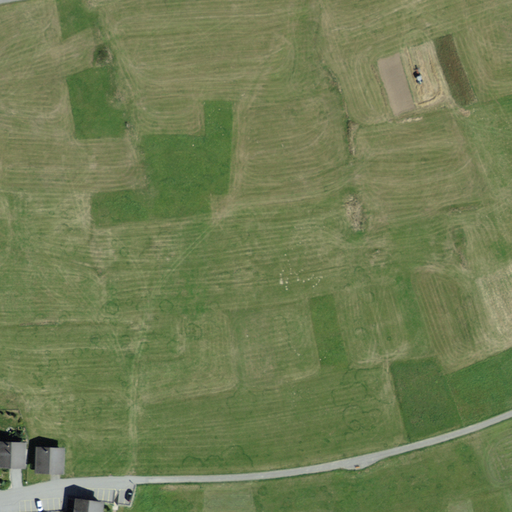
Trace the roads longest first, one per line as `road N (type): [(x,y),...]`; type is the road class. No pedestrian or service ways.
road 1 (unclassified): [(139,479),(338,464),(511,414)]
road 2 (residential): [(0,495),(139,479)]
